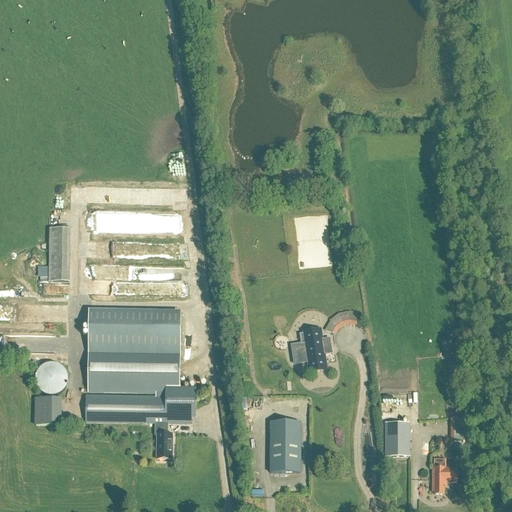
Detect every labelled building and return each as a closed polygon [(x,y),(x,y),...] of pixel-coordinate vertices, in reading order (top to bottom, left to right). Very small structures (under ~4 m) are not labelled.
[(48,284),(69,285),(70,231),(49,231),(48,284)] [(163,245),(135,245),(135,262),(162,263),(163,245)] [(100,247),(100,261),(134,262),(134,247),(100,247)] [(143,276),(143,272),(92,271),(92,284),(140,284),(140,283),(148,283),(148,276),(143,276)] [(86,400),(85,425),(155,426),(155,437),(157,437),(157,461),(171,462),(172,436),(168,436),(168,426),(192,426),(193,420),(196,420),(196,389),(179,389),(180,315),(88,313),(87,391),(87,395),(156,396),(156,398),(86,397),(86,400)] [(338,316),(329,322),(330,323),(339,331),(343,328),(338,316)] [(330,339),(322,340),(321,332),(301,335),(302,345),(306,345),(309,362),(310,362),(311,372),(326,370),(324,361),(326,361),(325,355),(332,354),(330,339)] [(61,400),(36,400),(36,427),(61,427),(61,400)] [(449,421),(449,442),(464,442),(464,421),(449,421)] [(410,426),(386,426),(385,458),(410,458),(410,426)] [(432,434),(433,443),(446,442),(445,433),(432,434)] [(270,435),(270,475),(301,475),(301,435),(270,435)] [(248,460),(236,460),(237,476),(248,475),(248,460)] [(448,485),(454,485),(457,485),(457,470),(432,470),(432,494),(434,494),(434,497),(445,497),(445,489),(447,489),(448,485)]
